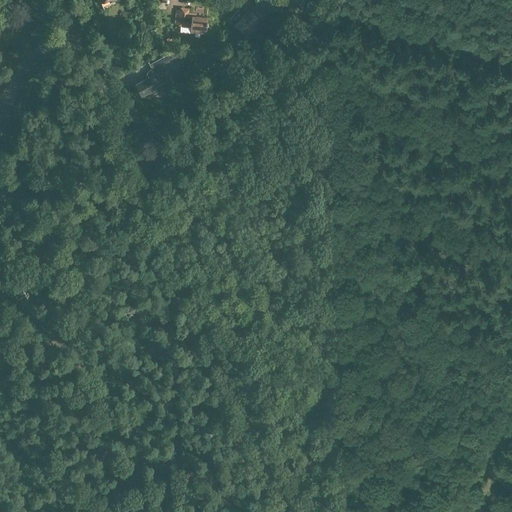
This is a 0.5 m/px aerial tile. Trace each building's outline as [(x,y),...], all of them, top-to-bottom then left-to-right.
[(255,23),(259,19),(250,11),(253,8),(246,2),(238,11),(243,15),(234,24),(247,35),(257,24),(255,23)] [(190,28),(206,30),(207,18),(195,17),(196,14),(191,13),(191,14),(187,14),(187,10),(181,9),(181,10),(176,10),(175,24),(179,24),(179,25),(190,26),(190,28)] [(179,61),(173,51),(165,55),(170,66),(179,61)] [(211,62),(217,67),(222,62),(216,56),(211,62)] [(155,74),(135,85),(141,95),(146,92),(148,97),(163,89),(164,91),(174,85),(163,65),(158,67),(158,66),(152,69),(155,74)] [(17,161),(26,159),(24,153),(16,155),(17,161)]
